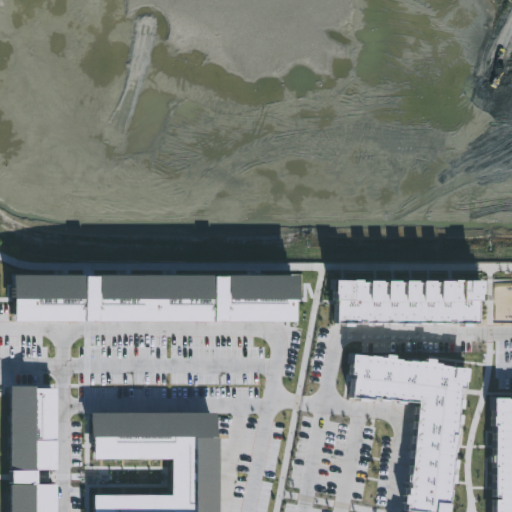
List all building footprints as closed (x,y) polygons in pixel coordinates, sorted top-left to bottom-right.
[(334,280),(478,280),(477,322),(333,322),(334,280)] [(352,354),(469,366),(467,388),(464,387),(451,511),(403,511),(414,405),(348,398),(352,354)] [(11,511),(12,387),(52,387),(50,511),(11,511)] [(490,511),(490,396),(511,396),(511,511),(490,511)] [(84,483),(84,511),(211,511),(211,407),(87,408),(88,446),(167,446),(167,483),(84,483)]
